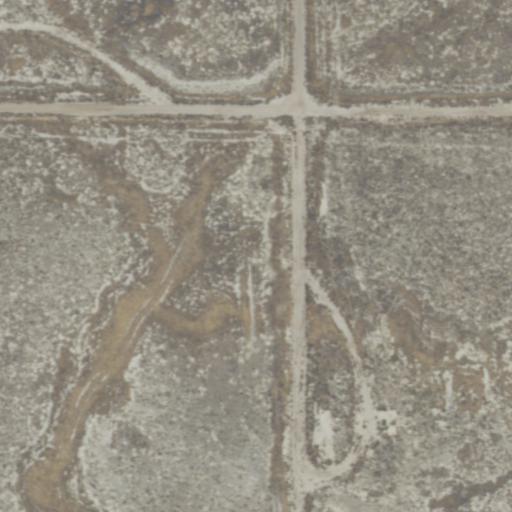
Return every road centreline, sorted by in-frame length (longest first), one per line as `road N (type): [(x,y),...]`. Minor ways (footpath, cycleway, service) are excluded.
road 1 (track): [(0,110),(511,119)]
road 2 (track): [(298,0),(293,511)]
